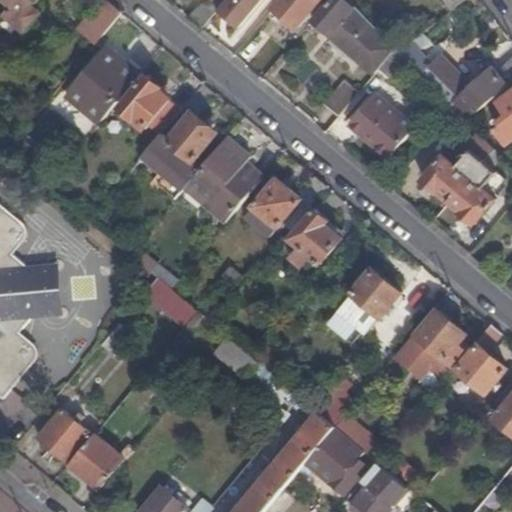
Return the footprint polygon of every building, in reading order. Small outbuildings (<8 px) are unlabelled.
[(40,0),(3,0),(15,9),(8,17),(26,32),(41,15),(34,8),(40,0)] [(190,17),(203,28),(218,10),(227,0),(209,0),(203,4),(190,17)] [(227,0),(218,10),(238,28),(263,0),(227,0)] [(279,10),(286,15),(300,27),(322,0),(280,0),(275,7),(279,10)] [(331,0),(315,20),(376,73),(380,69),(397,47),(376,25),(346,0),(331,0)] [(446,0),(454,9),(466,0),(446,0)] [(91,25),(105,37),(122,16),(109,4),(91,25)] [(401,51),(408,58),(427,77),(434,70),(429,65),(431,63),(411,43),(401,51)] [(397,47),(380,69),(391,78),(408,58),(401,51),(397,47)] [(65,99),(98,128),(141,77),(107,49),(65,99)] [(509,85),(511,82),(511,61),(498,73),(494,67),(476,82),(472,86),(469,82),(441,54),(431,63),(429,65),(434,70),(427,77),(454,104),(461,98),(465,102),(477,114),(493,100),(509,85)] [(121,109),(158,140),(162,136),(183,110),(162,93),(164,90),(148,77),(121,109)] [(326,103),(341,116),(361,92),(347,79),(326,103)] [(365,133),(363,136),(390,158),(417,126),(377,92),(352,122),(365,133)] [(510,144),(511,141),(511,92),(500,101),(511,117),(511,118),(499,130),(510,144)] [(454,104),(458,109),(465,102),(461,98),(454,104)] [(158,140),(141,161),(164,181),(159,187),(177,202),(186,191),(203,171),(195,163),(217,136),(193,116),(170,144),(162,136),(158,140)] [(350,124),(363,136),(365,133),(352,122),(350,124)] [(203,171),(186,191),(227,225),(264,182),(247,168),(254,160),(229,139),(203,171)] [(441,191),(453,201),(487,161),(473,149),(458,167),(446,156),(425,179),(440,192),(441,191)] [(487,161),(453,201),(464,210),(463,212),(477,224),(498,200),(485,189),(500,172),(487,161)] [(311,211),(329,189),(317,179),(300,199),(279,181),(247,219),(271,240),(302,203),(311,211)] [(0,393),(1,394),(33,352),(34,348),(33,345),(32,341),(29,338),(26,336),(23,335),(20,336),(17,337),(14,339),(12,340),(8,337),(15,328),(27,314),(21,259),(5,245),(0,241),(0,240),(3,237),(9,241),(11,241),(14,240),(18,237),(21,235),(22,232),(23,228),(23,224),(21,220),(20,217),(0,202),(0,393)] [(327,228),(330,224),(316,213),(291,241),(302,250),(294,260),(303,269),(312,259),(318,264),(317,265),(320,268),(321,267),(322,267),(343,242),(327,228)] [(145,256),(139,263),(158,278),(160,279),(172,290),(178,283),(145,256)] [(25,262),(21,259),(27,314),(29,311),(59,308),(54,259),(25,262)] [(240,291),(247,282),(233,270),(225,279),(240,291)] [(388,313),(392,309),(403,295),(375,272),(340,314),(367,338),(388,313)] [(172,290),(160,279),(146,295),(186,328),(199,312),(172,290)] [(251,281),(241,294),(252,304),(263,291),(251,281)] [(438,372),(447,381),(470,355),(460,346),(468,336),(440,313),(402,359),(429,382),(438,372)] [(121,325),(104,347),(117,358),(135,336),(121,325)] [(492,352),(504,336),(493,327),(478,346),(480,348),(461,372),(489,396),(509,371),(486,353),(492,352)] [(254,359),(230,338),(216,355),(247,381),(250,376),(254,372),(260,364),(254,359)] [(308,404),(260,364),(254,372),(294,406),(283,419),(281,421),(286,425),(288,428),(308,404)] [(250,376),(247,381),(243,384),(276,412),(283,404),(250,376)] [(308,390),(303,386),(299,390),(304,394),(308,390)] [(511,389),(499,404),(507,411),(498,421),(511,432),(511,389)] [(93,435),(64,411),(41,440),(70,463),(93,435)] [(338,428),(320,414),(237,511),(267,511),(307,464),(338,428)] [(346,419),(338,428),(367,454),(378,463),(386,453),(346,419)] [(367,454),(338,428),(307,464),(345,496),(368,468),(360,461),(367,454)] [(97,435),(71,465),(103,491),(136,451),(131,447),(123,457),(97,435)] [(418,496),(379,464),(364,482),(370,487),(357,504),(367,511),(393,511),(397,507),(396,506),(400,501),(408,508),(418,496)] [(189,511),(191,510),(180,501),(184,496),(180,493),(176,497),(164,487),(143,511),(189,511)] [(195,511),(212,511),(214,509),(204,501),(195,511)]
